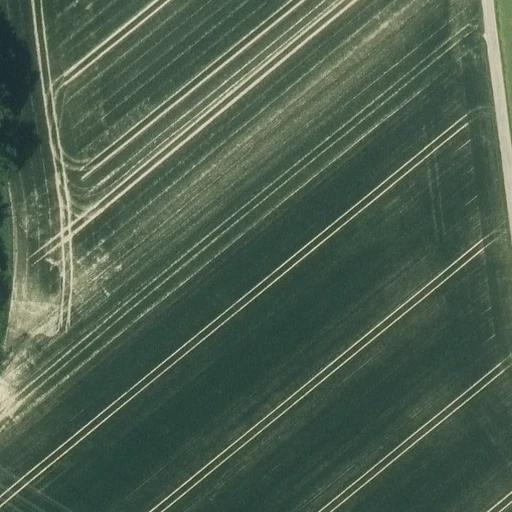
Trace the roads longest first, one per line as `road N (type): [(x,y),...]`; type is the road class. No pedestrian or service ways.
road 1 (track): [(0,120),(14,246),(0,317)]
road 2 (track): [(511,177),(488,0)]
